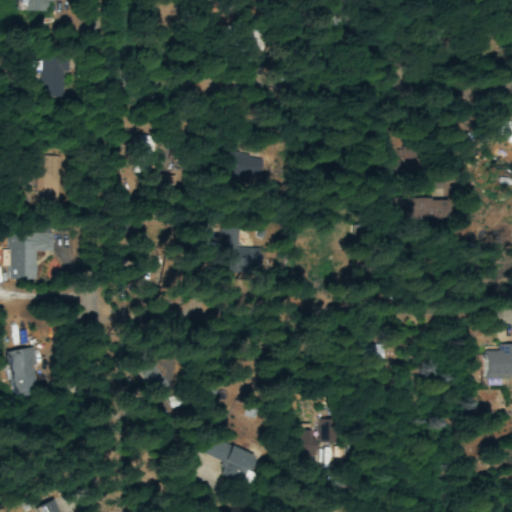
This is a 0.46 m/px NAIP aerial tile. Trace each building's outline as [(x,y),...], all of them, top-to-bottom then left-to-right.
[(39,13),(39,0),(17,0),(17,12),(39,13)] [(6,283),(35,282),(34,254),(52,253),(51,235),(5,236),(6,283)] [(353,365),(378,365),(378,345),(352,346),(353,365)] [(510,347),(476,348),(477,382),(504,381),(504,363),(510,363),(510,347)] [(6,400),(31,397),(28,351),(2,353),(6,400)] [(316,445),(332,444),(332,422),(316,422),(316,445)]
